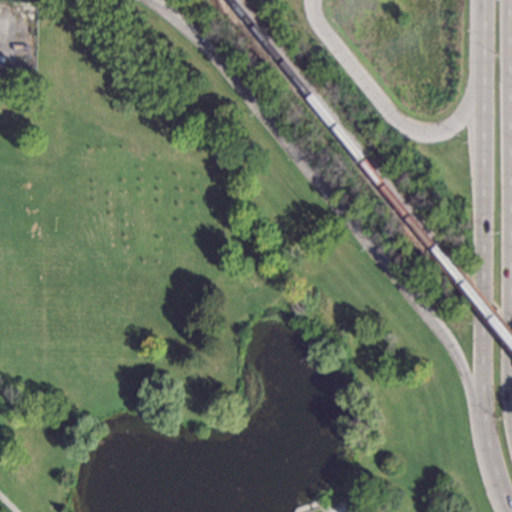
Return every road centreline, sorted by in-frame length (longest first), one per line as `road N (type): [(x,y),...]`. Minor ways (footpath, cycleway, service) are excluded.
road 1 (primary): [(148,0),(230,74),(438,327),(457,356),(485,446)]
road 2 (secondary): [(480,62),(485,446),(509,511)]
road 3 (primary): [(480,62),(461,117),(446,133),(426,135),(388,113),(324,33),(309,0)]
road 4 (secondary): [(511,208),(511,84)]
